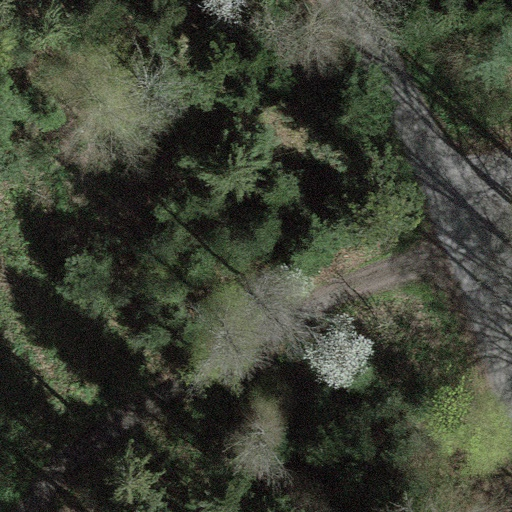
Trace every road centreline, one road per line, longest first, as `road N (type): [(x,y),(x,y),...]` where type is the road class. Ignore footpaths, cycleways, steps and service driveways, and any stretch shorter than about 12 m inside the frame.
road 1 (unclassified): [(330,0),(479,247)]
road 2 (unclassified): [(479,247),(511,367)]
